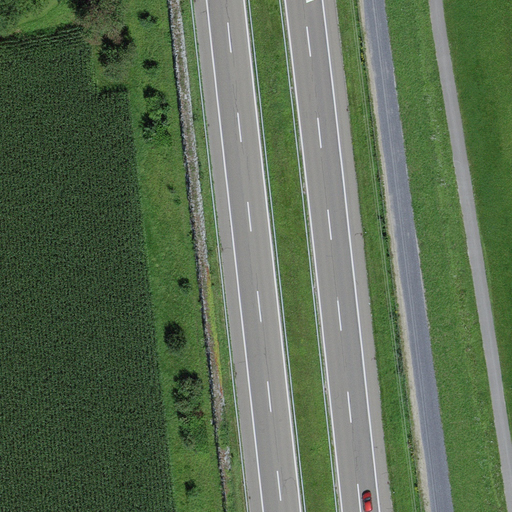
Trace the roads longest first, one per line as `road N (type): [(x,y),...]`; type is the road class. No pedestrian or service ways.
road 1 (track): [(376,0),(446,511)]
road 2 (motorway): [(223,0),(281,511)]
road 3 (motorway): [(359,511),(301,0)]
road 4 (track): [(438,0),(511,464)]
